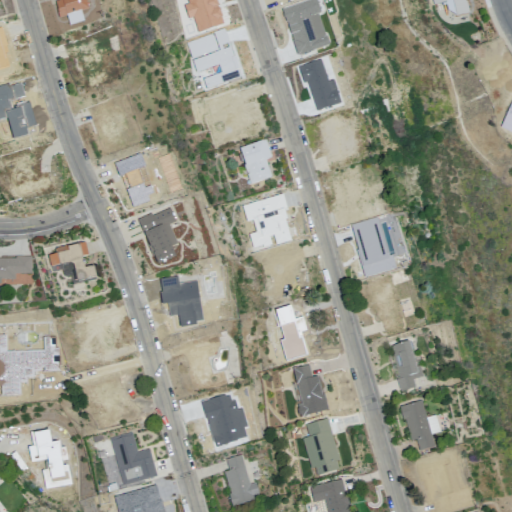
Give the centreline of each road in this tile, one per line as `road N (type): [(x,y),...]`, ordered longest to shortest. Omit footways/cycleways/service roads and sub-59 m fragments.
road 1 (residential): [(200,511),(150,338),(61,106),(30,0)]
road 2 (residential): [(401,511),(298,146),(248,0)]
